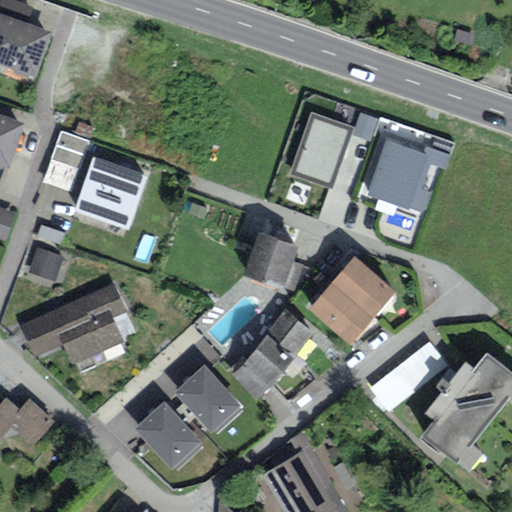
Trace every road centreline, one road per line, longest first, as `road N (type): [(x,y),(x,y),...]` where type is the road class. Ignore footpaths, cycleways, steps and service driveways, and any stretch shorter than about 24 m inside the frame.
road 1 (residential): [(190,511),(459,293),(412,260),(215,192)]
road 2 (secondary): [(511,117),(166,0)]
road 3 (residential): [(172,511),(0,357)]
